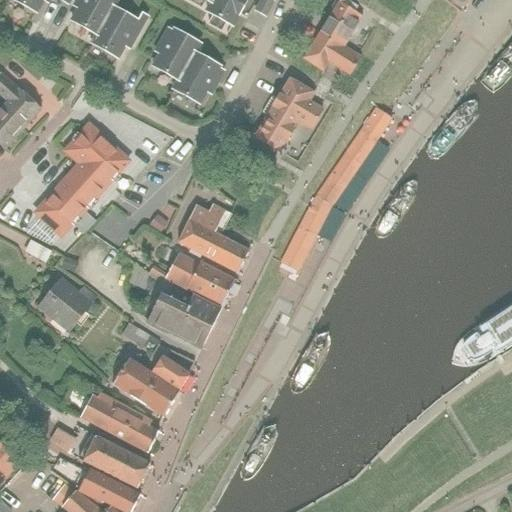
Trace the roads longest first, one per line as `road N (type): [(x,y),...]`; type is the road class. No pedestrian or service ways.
road 1 (residential): [(134,511),(151,439),(177,386),(282,186),(370,52)]
road 2 (residential): [(266,0),(191,138),(0,30)]
